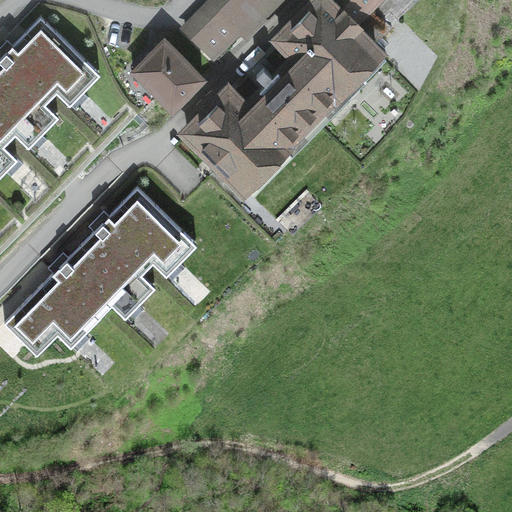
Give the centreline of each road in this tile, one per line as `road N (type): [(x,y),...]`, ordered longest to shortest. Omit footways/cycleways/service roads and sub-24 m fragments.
road 1 (unclassified): [(0,287),(281,0)]
road 2 (track): [(0,461),(194,446),(380,491)]
